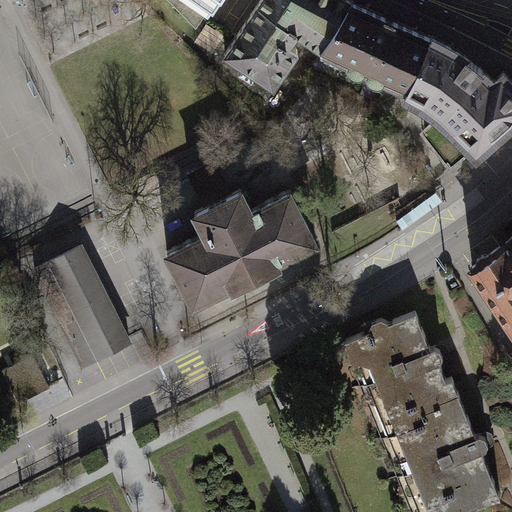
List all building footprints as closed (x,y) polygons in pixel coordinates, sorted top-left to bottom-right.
[(169,0),(196,27),(214,0),(169,0)] [(259,0),(257,4),(296,30),(321,48),(350,0),(259,0)] [(430,35),(352,0),(350,0),(321,48),(346,60),(349,64),(355,67),(361,67),(367,70),(369,74),(374,76),(380,76),(406,88),(430,35)] [(290,41),(296,30),(257,4),(225,51),(274,84),(297,51),(295,44),(290,41)] [(463,53),(430,35),(406,88),(425,100),(442,114),(439,117),(444,122),(427,139),(449,167),(474,145),(476,148),(511,116),(511,83),(501,73),(493,80),(463,53)] [(205,232),(167,251),(193,303),(232,284),(234,287),(280,264),(278,260),(316,241),(290,189),(252,208),(242,187),(195,210),(205,232)] [(477,256),(477,261),(477,262),(472,266),(511,325),(511,246),(507,240),(490,253),(488,252),(483,252),(477,256)] [(82,244),(35,267),(83,363),(130,340),(82,244)] [(431,346),(416,310),(389,321),(388,318),(381,316),(372,319),(369,325),(370,328),(344,339),(354,363),(362,360),(369,363),(381,393),(378,399),(370,402),(384,435),(429,417),(425,409),(439,403),(438,399),(458,391),(452,376),(447,378),(440,360),(442,360),(444,354),(440,347),(435,344),(431,346)] [(34,353),(2,368),(18,401),(50,386),(34,353)] [(476,434),(458,391),(438,399),(439,403),(425,409),(429,417),(384,435),(391,454),(400,451),(406,453),(419,484),(416,490),(408,493),(415,511),(459,511),(500,496),(501,495),(483,449),(486,448),(489,441),(486,435),(480,432),(476,434)] [(506,511),(500,496),(459,511),(506,511)]
